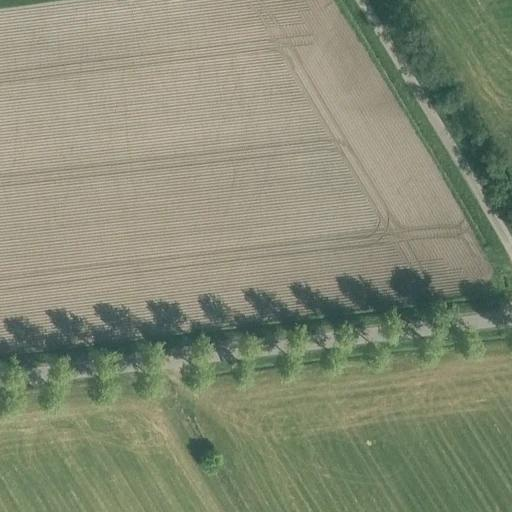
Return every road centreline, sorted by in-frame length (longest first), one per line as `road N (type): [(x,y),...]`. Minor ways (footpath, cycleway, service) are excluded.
road 1 (unclassified): [(0,380),(511,317)]
road 2 (unknown): [(384,0),(511,206)]
